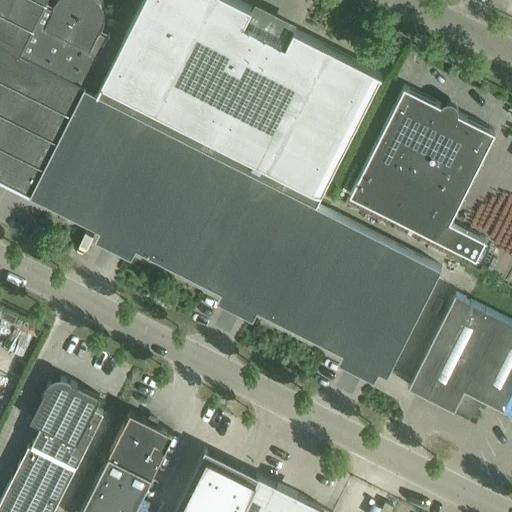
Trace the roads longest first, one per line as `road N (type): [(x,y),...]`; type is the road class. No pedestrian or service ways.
road 1 (unclassified): [(501,511),(0,259)]
road 2 (unclassified): [(402,0),(511,55)]
